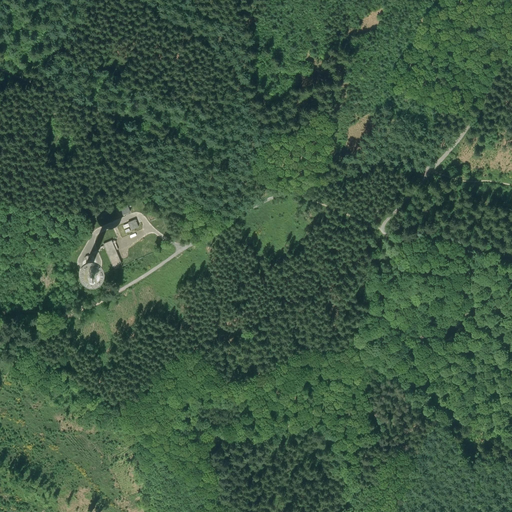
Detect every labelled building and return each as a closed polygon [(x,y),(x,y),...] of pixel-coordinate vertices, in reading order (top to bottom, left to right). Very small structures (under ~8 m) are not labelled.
[(127,204),(115,209),(118,216),(130,211),(127,204)] [(138,226),(135,219),(128,222),(131,229),(138,226)] [(111,240),(103,243),(104,245),(105,247),(113,266),(121,263),(111,240)] [(105,247),(104,245),(101,246),(98,250),(97,250),(94,251),(97,253),(98,252),(99,252),(101,248),(105,247)] [(101,270),(102,265),(102,261),(100,256),(97,253),(94,251),(89,251),(85,252),(81,255),(78,258),(77,263),(78,267),(81,271),(84,274),(89,275),(93,275),(97,273),(101,270)]
